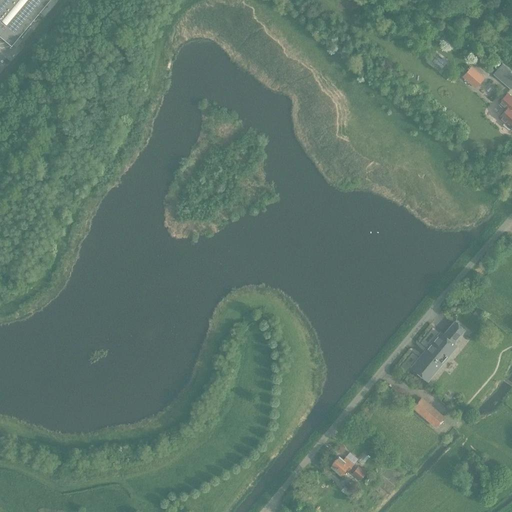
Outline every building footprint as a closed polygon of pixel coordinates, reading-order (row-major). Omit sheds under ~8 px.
[(0,0),(0,36),(12,46),(50,0),(0,0)] [(503,64),(493,74),(502,82),(510,72),(511,71),(503,64)] [(484,78),(472,67),(463,77),(475,87),(484,78)] [(506,109),(499,118),(505,123),(503,125),(509,130),(511,128),(511,129),(511,97),(507,94),(499,103),(506,109)] [(478,319),(483,314),(477,309),(473,314),(478,319)] [(412,368),(428,381),(456,346),(453,344),(464,330),(455,322),(444,336),(441,333),(412,368)] [(414,408),(425,417),(436,427),(444,417),(422,398),(414,408)] [(339,456),(330,466),(341,475),(346,469),(348,471),(353,465),(345,458),(343,460),(339,456)] [(352,474),(360,480),(366,473),(359,467),(352,474)]
